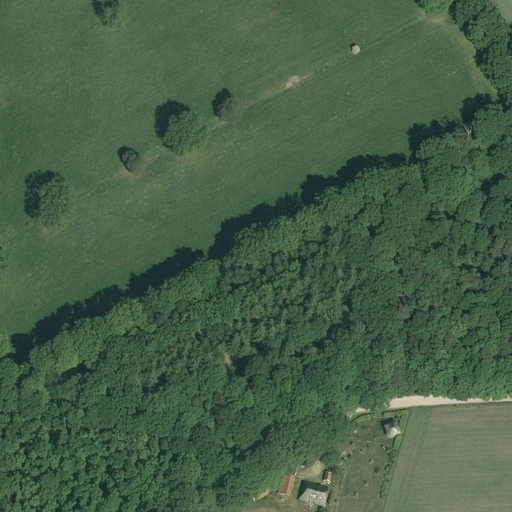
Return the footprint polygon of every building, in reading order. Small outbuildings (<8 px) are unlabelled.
[(394,427),(388,431),(394,439),(400,434),(394,427)] [(323,481),(330,483),(332,475),(325,473),(323,481)] [(277,494),(290,497),(295,478),(282,474),(277,494)] [(258,499),(270,492),(264,482),(252,489),(258,499)] [(314,504),(323,506),(327,490),(303,483),(302,489),(304,489),(303,494),(300,493),(299,499),(307,502),(308,500),(315,502),(314,504)]
